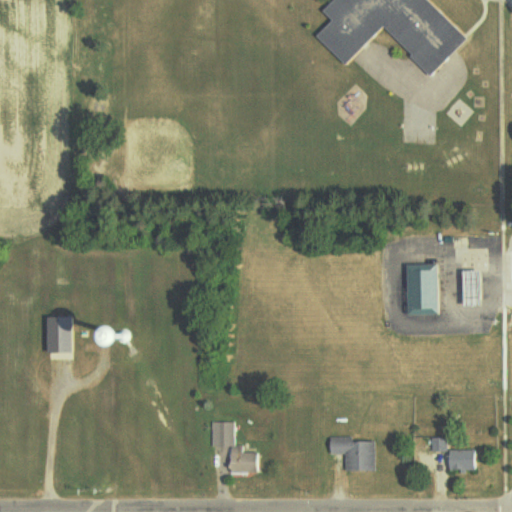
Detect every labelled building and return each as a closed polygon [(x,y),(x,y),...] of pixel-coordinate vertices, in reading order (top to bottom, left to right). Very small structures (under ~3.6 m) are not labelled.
[(430,0),(471,39),(435,77),(417,59),(420,55),(386,23),(347,64),(320,38),(336,21),(327,12),(338,0),(430,0)] [(432,316),(432,264),(400,265),(401,316),(432,316)] [(456,307),(474,307),(475,271),(456,271),(456,307)] [(78,352),(77,316),(53,317),(53,352),(78,352)] [(261,472),(261,453),(244,452),(244,445),(236,445),(236,422),(212,422),(212,446),(233,446),(233,472),(261,472)] [(376,441),(355,441),(355,436),(331,437),(332,454),(347,454),(347,471),(377,471),(376,441)] [(448,437),(432,437),(432,451),(447,452),(448,437)] [(478,470),(477,449),(449,450),(450,470),(478,470)]
